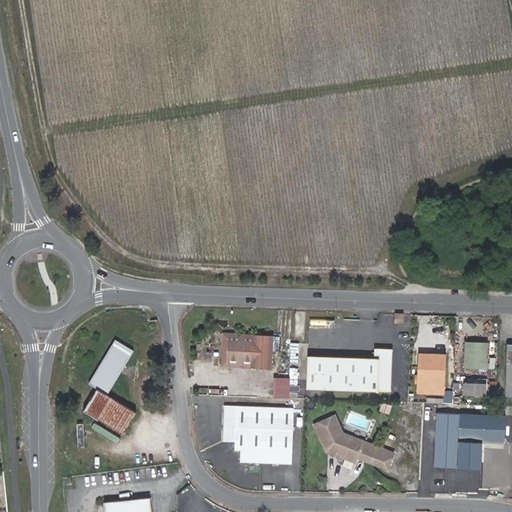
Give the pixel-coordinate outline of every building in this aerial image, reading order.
[(393,310),(393,319),(401,319),(402,311),(393,310)] [(222,364),(250,366),(250,361),(227,359),(228,338),(252,339),(252,334),(223,333),(222,364)] [(273,335),(252,334),(252,339),(228,338),(227,359),(250,361),(250,366),(271,367),(273,335)] [(487,341),(465,340),(464,366),(486,367),(487,341)] [(113,342),(88,386),(96,391),(84,414),(123,436),(135,414),(106,397),(131,352),(113,342)] [(391,346),(374,346),(374,355),(308,354),(307,386),(391,387),(391,346)] [(443,354),(419,354),(418,390),(442,391),(443,354)] [(275,375),(274,395),(290,396),(292,376),(275,375)] [(484,379),(462,379),(461,390),(484,391),(484,379)] [(293,407),(225,405),(224,440),(236,441),(236,449),(241,449),(241,461),(292,462),(293,407)] [(435,410),(434,465),(457,465),(457,438),(458,411),(435,410)] [(503,412),(458,411),(458,438),(503,439),(503,412)] [(334,414),(315,423),(326,448),(355,459),(357,454),(388,465),(393,450),(342,431),(334,414)] [(482,468),(483,442),(461,441),(460,467),(482,468)] [(150,511),(149,497),(103,501),(104,511),(150,511)]
